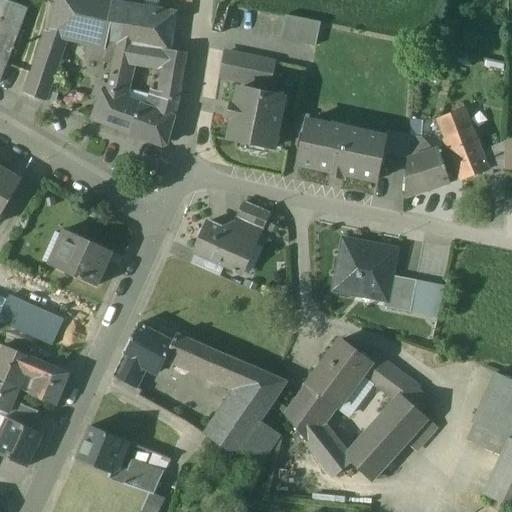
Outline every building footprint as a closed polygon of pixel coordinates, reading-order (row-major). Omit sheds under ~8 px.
[(0,0),(0,80),(20,29),(30,32),(37,13),(0,0)] [(173,15),(97,0),(58,0),(56,11),(108,20),(104,46),(117,49),(119,43),(168,50),(173,15)] [(108,20),(56,11),(52,34),(52,35),(67,38),(87,43),(103,47),(104,46),(108,20)] [(321,23),(286,16),(281,39),(316,46),(321,23)] [(52,34),(45,32),(24,94),(46,102),(67,38),(52,35),(52,34)] [(103,47),(87,43),(84,57),(114,65),(117,49),(104,46),(103,47)] [(168,50),(119,43),(117,49),(114,65),(124,67),(125,61),(131,62),(165,69),(168,50)] [(185,53),(168,50),(165,69),(164,82),(160,96),(178,102),(185,53)] [(274,62),(227,53),(222,77),(269,87),(274,62)] [(124,67),(114,65),(107,92),(123,97),(131,62),(125,61),(124,67)] [(284,98),(239,89),(236,105),(232,104),(229,118),(233,118),(229,139),(274,148),(284,98)] [(107,92),(103,90),(91,120),(130,134),(136,115),(130,113),(133,103),(125,100),(126,98),(123,97),(107,92)] [(178,102),(160,96),(157,112),(133,103),(130,113),(136,115),(130,134),(166,147),(178,102)] [(311,115),(297,112),(293,134),(305,137),(308,121),(310,121),(311,115)] [(310,121),(308,121),(305,137),(299,165),(331,172),(331,176),(342,178),(343,174),(376,181),(382,154),(385,137),(384,137),(310,121)] [(470,130),(446,138),(449,145),(461,179),(486,171),(479,153),(470,130)] [(409,136),(385,131),(384,137),(385,137),(382,154),(407,159),(409,136)] [(505,142),(479,153),(486,171),(504,171),(505,142)] [(461,179),(449,145),(438,149),(450,183),(461,179)] [(438,149),(407,159),(404,200),(450,183),(438,149)] [(0,170),(0,214),(20,182),(0,170)] [(269,216),(244,204),(238,219),(262,230),(269,216)] [(262,230),(238,219),(231,233),(251,242),(250,245),(255,248),(262,230)] [(231,233),(209,222),(195,253),(237,273),(250,245),(251,242),(231,233)] [(63,232),(47,267),(96,288),(111,254),(63,232)] [(397,251),(344,240),(334,291),(356,295),(358,288),(387,294),(388,294),(392,277),(397,251)] [(417,282),(392,277),(388,294),(387,294),(384,308),(411,314),(417,282)] [(444,287),(417,282),(411,314),(437,319),(444,287)] [(50,318),(9,298),(7,301),(0,316),(0,322),(40,342),(49,321),(50,318)] [(61,328),(49,321),(40,342),(39,342),(51,348),(61,328)] [(172,343),(137,325),(123,354),(125,355),(113,377),(134,388),(146,367),(159,373),(166,357),(172,343)] [(32,344),(10,334),(4,346),(27,356),(32,344)] [(254,369),(176,335),(172,343),(166,357),(240,389),(254,369)] [(368,362),(339,341),(306,386),(334,407),(337,408),(360,376),(369,363),(368,362)] [(27,356),(4,346),(0,356),(0,380),(18,388),(31,358),(27,356)] [(410,383),(373,356),(368,362),(369,363),(360,376),(395,402),(401,396),(408,386),(410,383)] [(52,368),(31,358),(18,388),(17,390),(29,396),(36,379),(46,383),(52,368)] [(270,376),(254,369),(240,389),(256,400),(260,394),(270,376)] [(511,381),(495,374),(472,422),(476,424),(508,439),(511,431),(511,381)] [(18,388),(0,380),(0,411),(6,414),(12,401),(17,390),(18,388)] [(334,407),(306,386),(284,415),(333,477),(350,463),(346,457),(324,428),(334,407)] [(429,402),(408,386),(401,396),(419,413),(429,402)] [(162,400),(142,389),(139,396),(158,407),(162,400)] [(240,389),(208,438),(235,457),(257,424),(267,408),(256,400),(240,389)] [(260,394),(256,400),(263,405),(266,398),(260,394)] [(186,404),(173,396),(164,411),(182,421),(186,415),(181,413),(186,404)] [(419,413),(401,396),(395,402),(346,457),(350,463),(351,463),(370,481),(406,443),(427,420),(419,413)] [(39,413),(12,401),(6,414),(4,418),(9,420),(31,431),(39,413)] [(4,418),(0,415),(0,434),(2,435),(9,420),(4,418)] [(31,431),(9,420),(2,435),(0,439),(0,457),(25,469),(41,436),(31,431)] [(427,420),(406,443),(415,452),(437,429),(427,420)] [(257,424),(235,457),(255,471),(277,438),(257,424)] [(508,439),(476,424),(469,438),(502,453),(508,439)] [(124,442),(89,428),(76,458),(111,474),(113,467),(124,442)] [(502,453),(482,495),(511,508),(511,440),(508,439),(502,453)] [(169,461),(124,442),(113,467),(126,472),(129,465),(161,475),(169,461)] [(161,475),(129,465),(126,472),(122,484),(149,493),(149,494),(153,495),(161,475)] [(126,472),(113,467),(111,474),(110,476),(112,480),(122,484),(126,472)]
